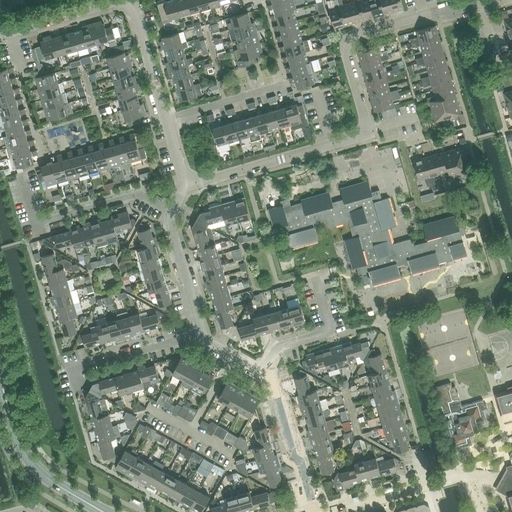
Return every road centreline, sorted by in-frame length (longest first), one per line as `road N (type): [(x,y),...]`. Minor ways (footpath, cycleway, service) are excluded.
road 1 (residential): [(186,185),(360,135),(366,122),(345,51),(351,37),(507,0)]
road 2 (residential): [(172,210),(140,193),(38,221),(22,177)]
road 3 (tertiary): [(102,511),(33,466),(15,438),(0,378)]
road 4 (residential): [(80,389),(74,370),(201,332)]
road 5 (residential): [(315,511),(266,371)]
road 6 (residential): [(266,371),(281,346),(328,331),(317,283)]
road 7 (residential): [(167,121),(130,0)]
road 8 (residential): [(201,332),(172,210)]
road 9 (residential): [(0,34),(117,0)]
